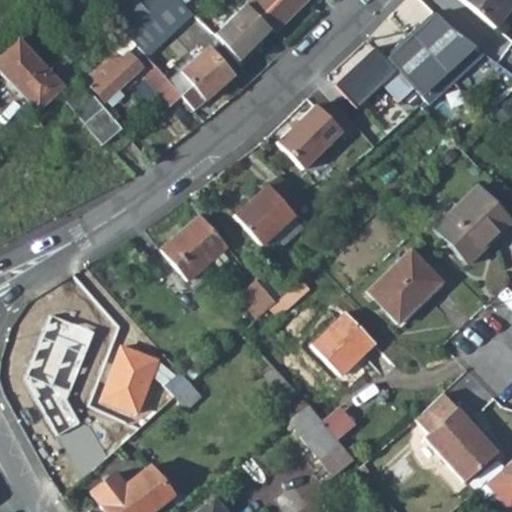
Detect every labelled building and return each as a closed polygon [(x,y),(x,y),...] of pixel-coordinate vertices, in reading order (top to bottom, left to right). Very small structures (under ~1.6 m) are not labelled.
[(130,30),(149,12),(135,0),(108,0),(103,6),(130,30)] [(146,57),(190,14),(177,0),(160,0),(149,12),(130,30),(126,35),(146,57)] [(177,0),(190,14),(201,2),(198,0),(177,0)] [(248,0),(246,2),(275,31),(304,0),(248,0)] [(511,0),(459,0),(492,28),(511,2),(511,0)] [(481,54),(448,29),(430,11),(406,35),(452,82),(481,54)] [(452,82),(406,35),(383,58),(413,89),(429,105),(452,82)] [(61,86),(16,39),(0,53),(0,73),(35,109),(61,86)] [(334,87),(357,110),(382,85),(399,102),(413,89),(383,58),(374,47),(334,87)] [(230,77),(206,49),(168,83),(180,96),(192,110),(230,77)] [(83,77),(111,108),(123,96),(116,88),(140,66),(126,51),(117,59),(110,51),(83,77)] [(149,61),(144,65),(149,70),(142,77),(168,106),(180,96),(168,83),(149,61)] [(61,99),(100,144),(120,128),(115,122),(80,80),(61,99)] [(302,170),(339,134),(345,140),(357,129),(348,119),(335,105),(324,116),(314,105),(275,144),(302,170)] [(301,226),(289,212),(300,203),(276,176),(231,216),(259,247),(271,236),(280,245),(301,226)] [(437,226),(471,264),(511,227),(511,216),(483,185),(437,226)] [(159,249),(186,281),(226,247),(198,216),(159,249)] [(368,288),(399,323),(443,284),(412,249),(368,288)] [(260,265),(251,274),(257,281),(277,303),(287,294),(260,265)] [(277,318),(309,287),(302,280),(287,294),(277,303),(269,310),(277,318)] [(257,281),(239,299),(259,319),(269,310),(277,303),(257,281)] [(91,333),(50,317),(26,379),(56,436),(77,424),(65,398),(91,333)] [(300,352),(327,382),(363,351),(336,320),(300,352)] [(180,372),(174,377),(153,359),(119,345),(100,400),(135,414),(149,371),(162,381),(174,396),(189,382),(180,372)] [(174,396),(185,408),(200,394),(189,382),(174,396)] [(423,434),(452,409),(440,396),(412,420),(423,434)] [(491,458),(466,428),(476,421),(460,402),(452,409),(423,434),(419,437),(460,484),(491,458)] [(288,422),(305,445),(327,426),(326,426),(308,406),(288,422)] [(336,438),(355,421),(345,409),(327,426),(336,438)] [(105,433),(118,447),(135,432),(122,418),(105,433)] [(354,462),(336,438),(327,426),(305,445),(332,480),(354,462)] [(105,433),(79,457),(92,472),(118,447),(105,433)] [(511,459),(497,472),(481,486),(503,511),(507,511),(511,508),(511,459)] [(90,496),(102,511),(152,511),(171,497),(149,469),(124,488),(115,475),(90,496)] [(195,511),(222,511),(212,498),(195,511)]
